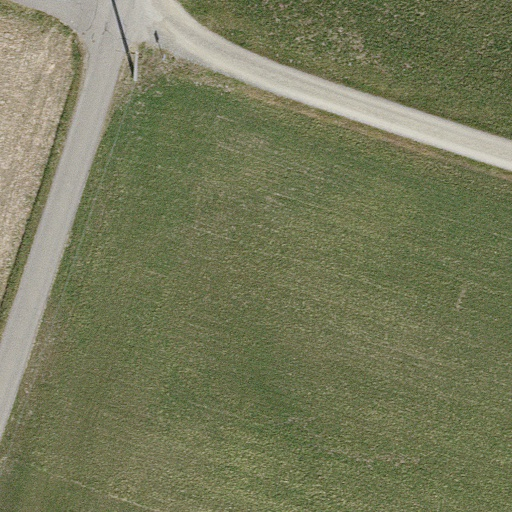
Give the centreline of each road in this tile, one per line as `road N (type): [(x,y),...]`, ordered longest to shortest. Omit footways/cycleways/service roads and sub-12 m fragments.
road 1 (track): [(120,22),(227,77),(511,168)]
road 2 (unclassified): [(120,22),(0,389)]
